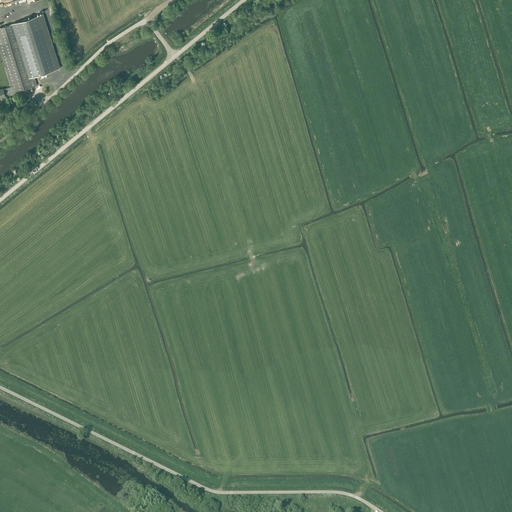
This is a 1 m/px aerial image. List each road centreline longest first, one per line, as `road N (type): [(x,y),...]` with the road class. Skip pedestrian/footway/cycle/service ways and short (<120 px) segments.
road 1 (unclassified): [(378,511),(338,493),(201,489),(0,389)]
road 2 (unclassified): [(0,201),(175,57)]
road 3 (unclassified): [(36,92),(46,102),(95,50),(143,18)]
road 4 (track): [(69,78),(43,6),(0,11)]
